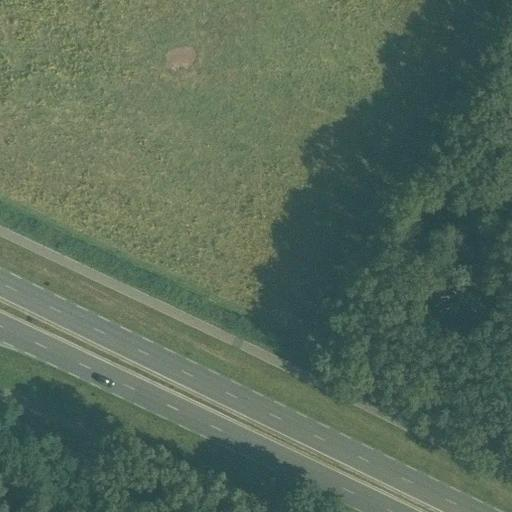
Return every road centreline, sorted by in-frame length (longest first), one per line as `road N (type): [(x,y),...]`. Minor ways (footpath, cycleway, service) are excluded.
road 1 (primary): [(468,511),(0,284)]
road 2 (primary): [(0,327),(386,511)]
